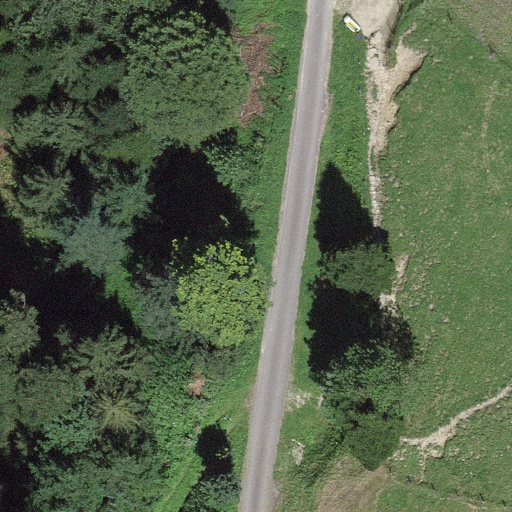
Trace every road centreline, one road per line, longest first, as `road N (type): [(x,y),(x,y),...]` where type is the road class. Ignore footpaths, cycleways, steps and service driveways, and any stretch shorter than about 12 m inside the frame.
road 1 (track): [(253,511),(321,0)]
road 2 (track): [(151,511),(216,413),(274,365)]
